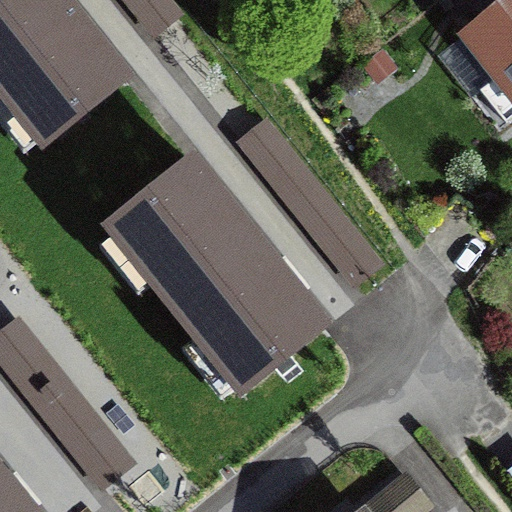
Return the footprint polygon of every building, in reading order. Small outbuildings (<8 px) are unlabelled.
[(0,0),(0,88),(42,141),(128,72),(70,0),(0,0)] [(183,12),(173,0),(129,0),(156,33),(183,12)] [(511,0),(508,0),(465,34),(511,93),(511,0)] [(383,263),(268,122),(241,143),(356,284),(383,263)] [(329,320),(196,155),(109,224),(242,389),(329,320)] [(130,462),(18,322),(0,336),(0,353),(104,483),(130,462)] [(0,511),(40,511),(0,461),(0,511)] [(420,511),(429,505),(407,478),(364,511),(420,511)]
